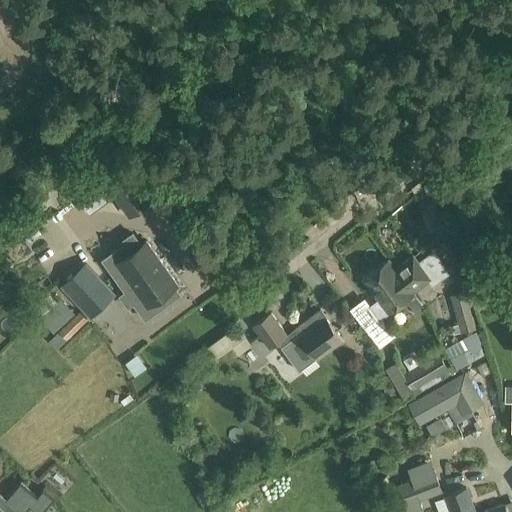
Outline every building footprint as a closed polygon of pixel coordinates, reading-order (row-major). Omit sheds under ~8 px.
[(124,159),(100,176),(129,217),(153,200),(124,159)] [(448,230),(445,221),(432,224),(435,234),(448,230)] [(103,260),(124,289),(126,292),(120,296),(128,307),(134,303),(146,319),(180,294),(175,286),(178,283),(147,240),(141,245),(133,233),(122,241),(124,245),(103,260)] [(363,277),(389,312),(415,292),(414,291),(431,278),(414,254),(396,268),(389,258),(363,277)] [(501,275),(511,271),(511,255),(496,260),(501,275)] [(91,315),(115,292),(88,263),(63,287),(91,315)] [(483,275),(474,277),(478,292),(487,290),(483,275)] [(450,294),(461,332),(475,328),(465,290),(450,294)] [(511,292),(473,301),(476,315),(480,315),(481,322),(485,321),(488,334),(503,330),(499,310),(511,306),(511,292)] [(67,337),(87,318),(80,310),(73,316),(58,301),(41,316),(56,332),(59,329),(67,337)] [(437,302),(428,307),(438,324),(446,319),(437,302)] [(271,312),(253,325),(270,347),(279,341),(300,369),(342,338),(321,309),(296,327),(299,331),(290,338),(271,312)] [(237,324),(223,334),(232,346),(238,354),(251,344),(237,324)] [(482,340),(451,358),(458,369),(485,354),(482,340)] [(136,351),(122,357),(130,373),(144,367),(136,351)] [(439,353),(404,372),(398,361),(387,367),(403,395),(412,390),(411,388),(447,368),(439,353)] [(415,413),(421,424),(439,414),(457,404),(460,409),(463,414),(473,408),(484,402),(475,386),(466,370),(437,386),(409,402),(415,413)] [(391,401),(396,388),(388,385),(382,397),(391,401)] [(435,470),(412,479),(398,484),(408,511),(424,511),(420,499),(442,490),(435,470)] [(0,511),(16,511),(17,511),(18,511),(27,511),(39,498),(33,493),(21,482),(6,499),(0,493),(0,511)] [(483,511),(476,511),(467,488),(446,496),(452,511),(507,511),(504,504),(483,511)] [(448,511),(445,497),(437,499),(440,511),(448,511)]
